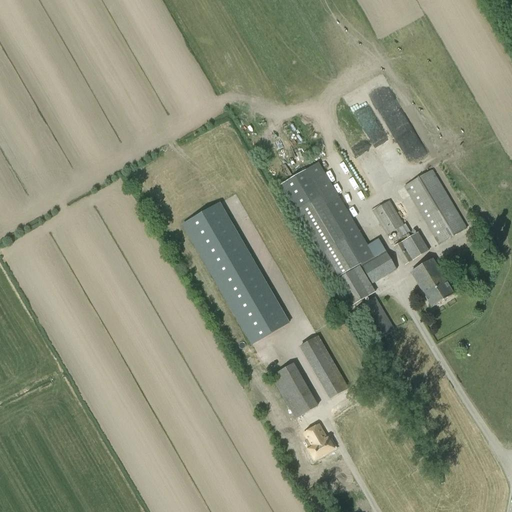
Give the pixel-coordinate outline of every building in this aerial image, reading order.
[(385,114),(398,100),(391,93),(378,107),(385,114)] [(365,156),(354,161),(359,170),(370,165),(365,156)] [(438,246),(467,229),(432,170),(404,187),(438,246)] [(368,181),(374,191),(382,187),(376,177),(368,181)] [(334,280),(360,264),(310,178),(283,194),(334,280)] [(407,233),(403,226),(404,226),(389,201),(372,212),(387,236),(394,232),(398,240),(407,233)] [(405,266),(429,252),(418,233),(394,248),(405,266)] [(373,260),(362,267),(366,275),(372,285),(396,270),(388,256),(386,253),(373,260)] [(432,310),(454,295),(433,259),(410,273),(432,310)] [(352,307),(375,293),(359,266),(336,280),(352,307)] [(374,343),(395,330),(374,297),(354,309),(374,343)] [(227,340),(248,333),(243,319),(222,326),(227,340)] [(315,338),(307,324),(292,333),(300,347),(299,347),(329,400),(349,389),(318,336),(315,338)] [(246,339),(260,367),(271,361),(257,333),(246,339)] [(295,420),(318,407),(293,363),(270,377),(295,420)] [(317,458),(332,449),(319,425),(303,435),(317,458)]
